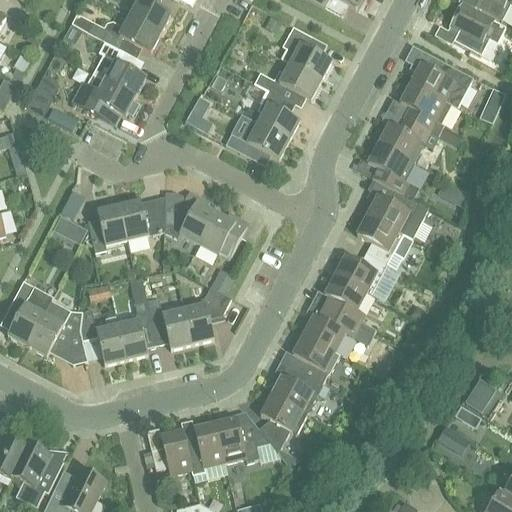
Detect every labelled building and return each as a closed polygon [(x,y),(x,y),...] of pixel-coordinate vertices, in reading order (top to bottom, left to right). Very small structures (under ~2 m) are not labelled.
[(130,21),(161,38),(172,18),(154,9),(158,0),(127,0),(138,6),(130,21)] [(362,0),(305,0),(325,10),(330,0),(331,0),(355,13),(362,0)] [(511,9),(511,0),(480,0),(475,10),(502,25),(511,9)] [(500,50),(497,48),(506,32),(462,8),(451,29),(460,34),(454,45),(489,64),(493,63),(500,50)] [(161,38),(130,21),(124,31),(113,26),(107,27),(104,32),(93,26),(87,37),(105,46),(119,54),(125,43),(151,57),(161,38)] [(290,68),(321,85),(332,65),(307,51),(312,41),(293,31),(288,42),(295,45),(290,55),(295,58),(290,68)] [(103,60),(93,79),(136,102),(146,82),(120,68),(126,58),(119,54),(105,46),(99,57),(103,60)] [(427,57),(411,88),(446,107),(457,113),(473,83),(427,57)] [(321,85),(290,68),(285,77),(279,75),(274,84),(260,77),(254,88),(268,95),(280,101),(285,91),(311,105),(321,85)] [(248,94),(254,84),(238,75),(233,85),(248,94)] [(136,102),(93,79),(87,89),(83,87),(73,107),(94,118),(99,107),(125,121),(136,102)] [(0,102),(0,105),(13,110),(22,87),(7,82),(0,102)] [(446,107),(411,88),(400,107),(405,110),(400,120),(403,122),(426,135),(438,142),(445,130),(436,125),(446,107)] [(280,101),(268,95),(257,115),(263,118),(258,128),(289,145),(300,125),(274,111),(280,101)] [(426,135),(403,122),(398,133),(389,128),(378,148),(414,167),(425,147),(421,145),(426,135)] [(289,145),(258,128),(252,137),(247,135),(245,133),(235,136),(233,140),(231,139),(226,149),(248,161),(253,151),(279,165),(289,145)] [(414,167),(378,148),(368,167),(378,173),(373,183),(394,195),(395,195),(413,205),(419,193),(404,185),(414,167)] [(378,200),(367,219),(403,239),(419,208),(413,205),(395,195),(389,206),(378,200)] [(165,201),(165,235),(165,236),(178,242),(180,238),(199,249),(216,217),(207,212),(209,206),(199,201),(192,215),(182,210),(187,202),(177,197),(165,197),(165,201)] [(165,235),(165,201),(141,207),(139,199),(117,204),(118,210),(126,245),(165,235)] [(126,245),(118,210),(108,212),(107,207),(95,209),(101,231),(89,234),(95,257),(107,255),(106,250),(126,245)] [(431,242),(445,219),(435,213),(421,236),(431,242)] [(216,217),(199,249),(219,259),(221,255),(232,260),(242,242),(231,236),(239,222),(229,217),(226,222),(216,217)] [(403,239),(367,219),(357,239),(372,247),(366,257),(387,269),(403,239)] [(387,269),(366,257),(360,268),(346,260),(335,279),(367,297),(371,299),(387,269)] [(232,275),(223,288),(235,296),(243,282),(232,275)] [(367,297),(335,279),(325,299),(328,301),(323,311),(374,339),(376,334),(358,324),(361,317),(357,315),(367,297)] [(42,323),(52,305),(54,301),(24,285),(11,308),(21,314),(8,339),(28,350),(42,323)] [(195,311),(184,313),(192,349),(214,343),(209,323),(223,320),(223,318),(232,302),(225,299),(211,291),(206,289),(203,295),(207,297),(205,302),(194,305),(195,311)] [(153,329),(147,305),(145,298),(136,300),(138,307),(136,308),(138,318),(127,321),(129,327),(118,329),(126,364),(148,359),(141,331),(153,329)] [(192,349),(184,313),(173,316),(172,310),(161,313),(159,302),(147,305),(153,329),(164,326),(170,354),(192,349)] [(71,316),(52,305),(42,323),(28,350),(47,360),(61,335),(66,337),(73,369),(87,366),(83,345),(80,335),(81,331),(67,323),(71,316)] [(314,320),(303,339),(335,357),(345,338),(368,350),(374,339),(323,311),(317,322),(314,320)] [(82,316),(81,331),(80,335),(83,345),(98,342),(104,369),(126,364),(118,329),(107,332),(106,326),(95,328),(92,314),(82,316)] [(335,357),(303,339),(293,359),(303,365),(298,375),(319,387),(323,389),(329,378),(325,376),(335,357)] [(319,387),(298,375),(292,386),(282,380),(271,400),(307,419),(317,399),(313,397),(319,387)] [(259,433),(270,448),(278,458),(278,457),(283,465),(287,462),(281,453),(290,435),(296,438),(307,419),(271,400),(261,419),(270,424),(259,433)] [(270,448),(259,433),(249,420),(248,420),(247,421),(248,421),(241,427),(239,428),(237,422),(216,427),(225,467),(245,462),(246,466),(260,463),(257,451),(270,448)] [(192,441),(185,443),(191,475),(192,479),(205,476),(204,472),(225,467),(216,427),(194,433),(195,438),(191,439),(192,441)] [(185,443),(183,435),(161,440),(164,452),(143,457),(146,472),(155,470),(156,475),(168,472),(170,480),(191,475),(185,443)] [(0,446),(0,478),(11,484),(13,481),(12,481),(26,451),(4,440),(0,447),(0,446)] [(27,448),(26,451),(12,481),(13,481),(23,486),(16,501),(37,511),(45,496),(48,498),(61,473),(48,467),(51,459),(27,448)] [(91,511),(105,485),(94,480),(93,476),(88,474),(84,475),(81,474),(68,500),(55,493),(45,511),(91,511)] [(507,483),(499,496),(511,504),(511,482),(510,485),(507,483)] [(511,511),(511,504),(499,496),(498,496),(491,508),(488,506),(483,511),(511,511)]
